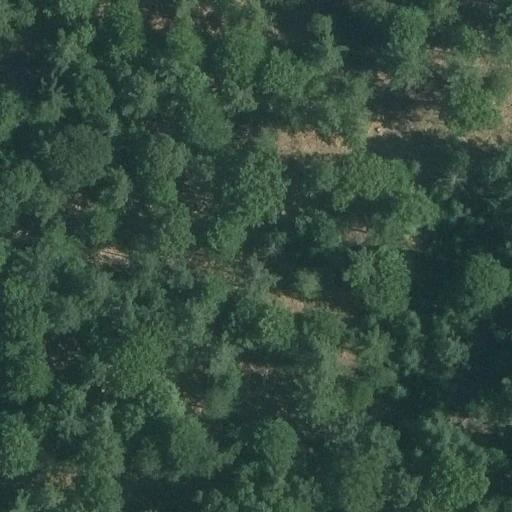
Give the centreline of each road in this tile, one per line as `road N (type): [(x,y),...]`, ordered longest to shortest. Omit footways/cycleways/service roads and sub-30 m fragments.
road 1 (track): [(0,489),(402,470),(511,476)]
road 2 (track): [(0,172),(511,153)]
